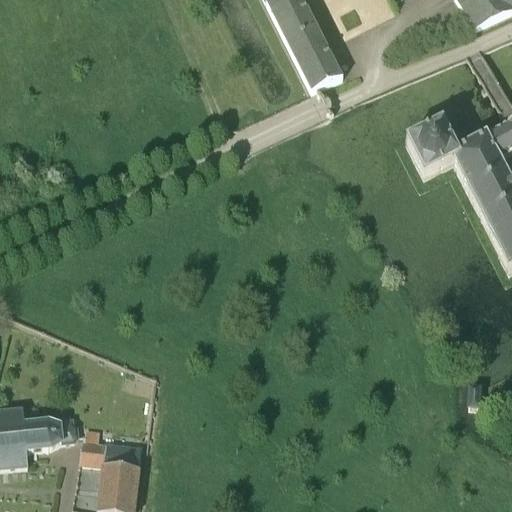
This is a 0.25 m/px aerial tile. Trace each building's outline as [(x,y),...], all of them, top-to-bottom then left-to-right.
[(260,0),(297,72),(311,99),(342,85),(340,81),(339,81),(299,0),(260,0)] [(511,0),(452,0),(465,19),(475,35),(511,18),(511,0)] [(511,194),(498,168),(511,160),(511,138),(509,133),(508,131),(507,132),(507,131),(506,131),(461,154),(455,157),(442,131),(405,149),(423,185),(452,170),(498,258),(496,259),(507,280),(511,277),(511,194)] [(468,414),(478,415),(478,395),(468,395),(468,414)] [(0,475),(27,473),(26,458),(29,458),(29,457),(45,455),(45,456),(48,456),(48,455),(51,455),(61,449),(74,447),(77,444),(76,434),(72,431),(72,426),(57,427),(58,432),(48,428),(45,429),(45,428),(24,430),(22,415),(0,417),(0,475)] [(97,511),(133,511),(139,454),(97,449),(99,437),(85,435),(83,444),(79,469),(103,473),(101,481),(97,511)]
